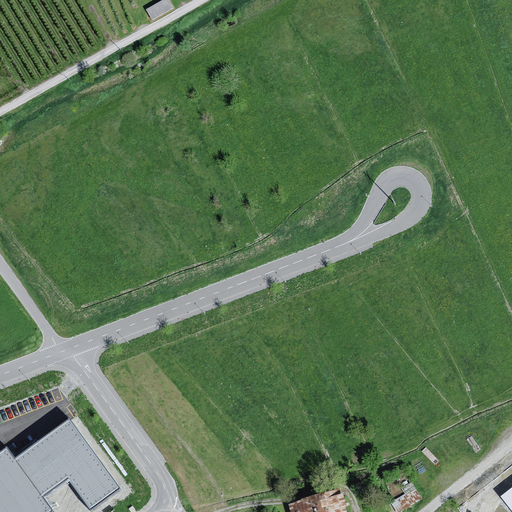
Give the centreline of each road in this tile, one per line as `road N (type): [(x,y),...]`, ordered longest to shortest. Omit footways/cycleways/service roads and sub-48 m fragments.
road 1 (unclassified): [(68,348),(369,231),(400,198)]
road 2 (track): [(202,0),(0,113)]
road 3 (unclassified): [(157,511),(165,494),(159,476),(68,348)]
